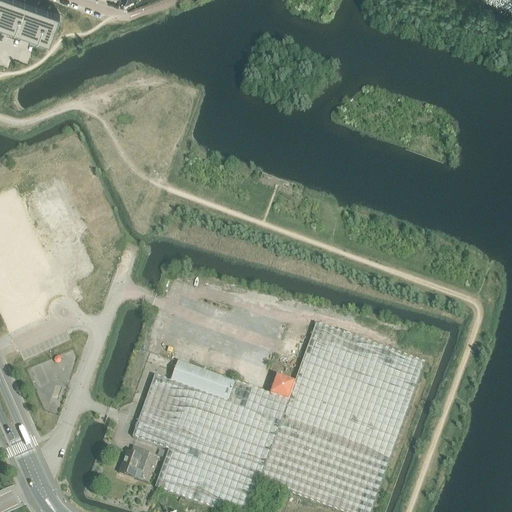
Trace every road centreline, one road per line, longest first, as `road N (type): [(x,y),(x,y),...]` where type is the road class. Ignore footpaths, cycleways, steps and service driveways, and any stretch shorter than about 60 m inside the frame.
road 1 (unknown): [(117,287),(281,345)]
road 2 (residential): [(39,486),(102,327)]
